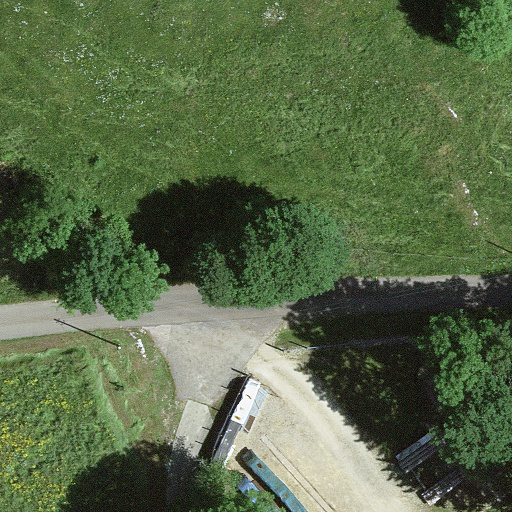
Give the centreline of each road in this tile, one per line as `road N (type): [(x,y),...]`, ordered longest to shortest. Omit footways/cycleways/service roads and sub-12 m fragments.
road 1 (residential): [(0,324),(511,283)]
road 2 (track): [(212,309),(181,511)]
